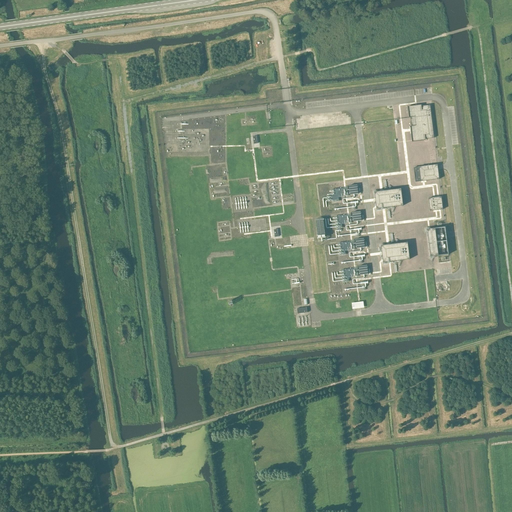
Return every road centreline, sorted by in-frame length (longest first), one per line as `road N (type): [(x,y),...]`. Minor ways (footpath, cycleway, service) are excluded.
road 1 (track): [(40,41),(63,129),(111,443),(120,446)]
road 2 (primary): [(194,0),(74,16)]
